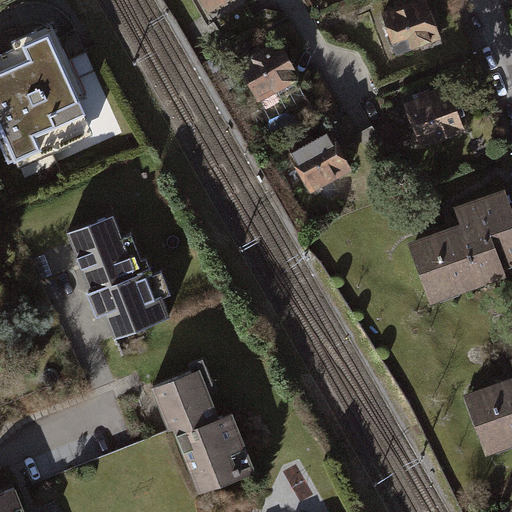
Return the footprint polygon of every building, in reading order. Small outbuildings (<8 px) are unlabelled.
[(200,0),(209,18),(248,0),(200,0)] [(430,0),(410,0),(374,13),(392,61),(446,41),(430,0)] [(114,115),(72,18),(58,24),(15,43),(20,54),(0,62),(0,116),(18,157),(114,115)] [(280,42),(240,60),(262,107),(302,88),(280,42)] [(451,91),(407,105),(422,151),(466,137),(451,91)] [(335,135),(292,154),(310,196),(354,177),(335,135)] [(463,224),(411,241),(432,303),(511,276),(511,197),(510,191),(458,208),(463,224)] [(120,235),(76,253),(94,298),(104,294),(122,339),(174,318),(154,271),(137,278),(120,235)] [(511,376),(511,379),(463,398),(483,450),(511,439),(511,357),(506,360),(511,376)] [(198,369),(146,389),(163,434),(173,430),(197,493),(258,470),(236,412),(217,419),(198,369)] [(16,511),(10,492),(0,495),(0,511),(16,511)]
